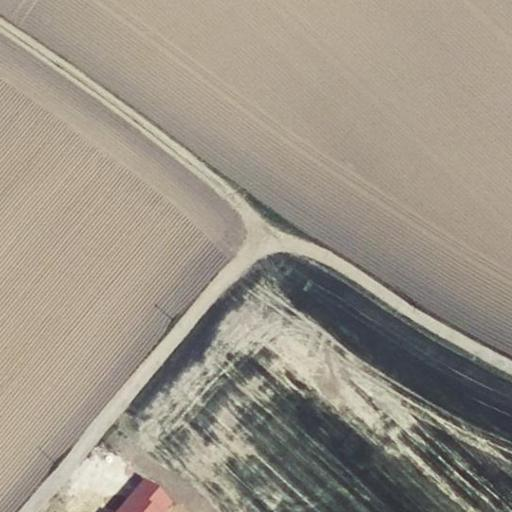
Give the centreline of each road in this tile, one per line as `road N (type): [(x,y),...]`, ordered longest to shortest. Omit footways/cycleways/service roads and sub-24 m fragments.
road 1 (track): [(26,511),(261,244)]
road 2 (track): [(261,244),(240,205),(210,177),(0,25)]
road 3 (track): [(511,369),(322,254),(291,241),(261,244)]
